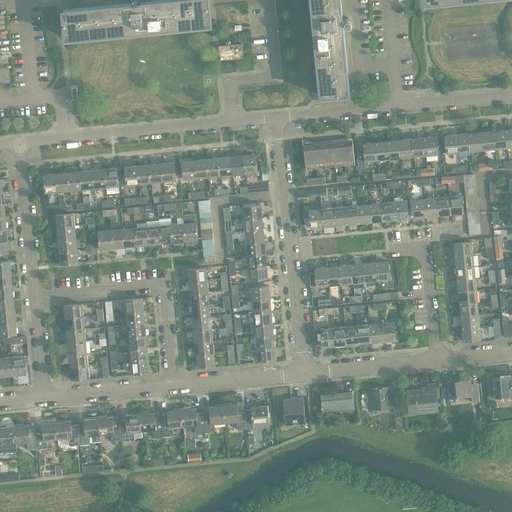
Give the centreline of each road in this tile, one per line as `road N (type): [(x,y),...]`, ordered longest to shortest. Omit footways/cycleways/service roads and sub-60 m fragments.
road 1 (residential): [(173,385),(163,283),(33,297)]
road 2 (residential): [(302,372),(283,195)]
road 3 (residential): [(62,139),(234,123)]
road 4 (residential): [(234,123),(230,81),(275,77),(268,0)]
road 5 (residential): [(33,297),(19,143)]
road 6 (residential): [(439,360),(427,243),(391,246)]
road 7 (residential): [(302,372),(439,360)]
road 8 (residential): [(220,263),(214,200),(283,195)]
road 9 (residential): [(43,400),(173,385)]
road 10 (residential): [(173,385),(302,372)]
road 11 (residential): [(276,119),(396,107)]
